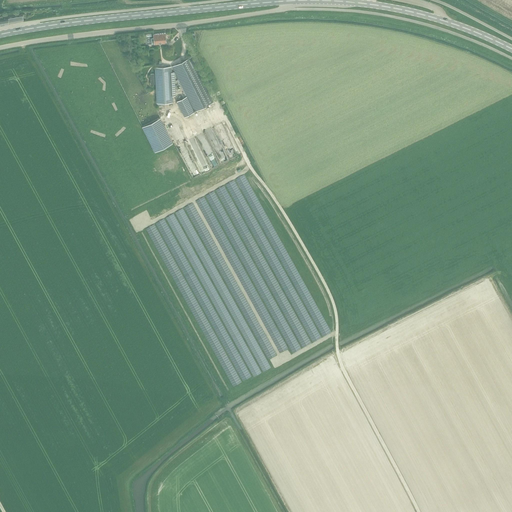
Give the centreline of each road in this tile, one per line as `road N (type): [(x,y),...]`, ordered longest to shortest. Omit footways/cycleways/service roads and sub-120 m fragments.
road 1 (track): [(419,511),(340,358),(333,301),(240,148)]
road 2 (unclassified): [(0,49),(292,8),(293,1)]
road 3 (primary): [(0,35),(293,1)]
road 4 (primary): [(511,49),(408,11),(293,1)]
